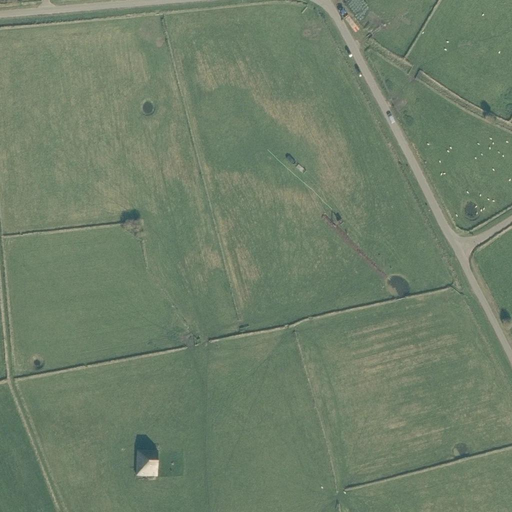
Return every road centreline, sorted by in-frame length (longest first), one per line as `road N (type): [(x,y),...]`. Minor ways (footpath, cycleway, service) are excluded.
road 1 (unclassified): [(459,253),(325,0)]
road 2 (unclassified): [(0,14),(173,0)]
road 3 (unclassified): [(511,361),(459,253)]
